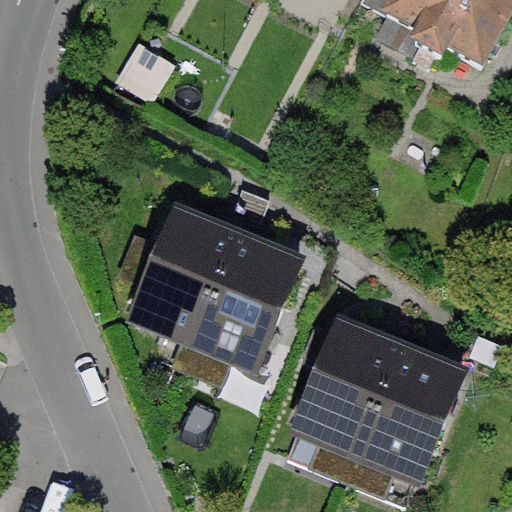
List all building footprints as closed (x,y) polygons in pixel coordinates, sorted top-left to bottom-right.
[(511,40),(511,0),(401,0),(385,33),(490,85),(511,40)] [(243,247),(175,219),(130,329),(198,357),(243,247)] [(312,275),(243,247),(198,357),(267,385),(312,275)] [(406,352),(340,326),(291,451),(357,477),(406,352)] [(473,379),(406,352),(357,477),(424,503),(473,379)]
